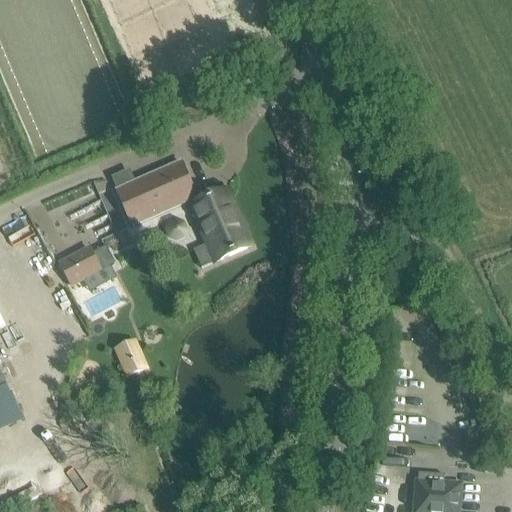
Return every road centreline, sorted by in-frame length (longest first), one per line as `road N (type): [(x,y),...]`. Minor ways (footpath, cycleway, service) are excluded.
road 1 (tertiary): [(320,511),(338,426),(350,225)]
road 2 (unclassified): [(511,416),(437,252),(404,233),(350,225)]
road 3 (tertiary): [(350,225),(342,136),(308,0)]
